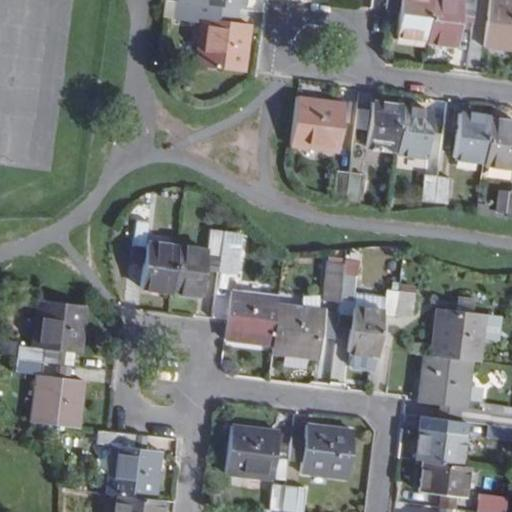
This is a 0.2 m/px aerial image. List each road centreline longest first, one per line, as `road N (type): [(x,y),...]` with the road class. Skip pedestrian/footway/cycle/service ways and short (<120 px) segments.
road 1 (residential): [(198,383),(385,406),(372,511)]
road 2 (residential): [(198,383),(200,337),(185,324),(147,321),(130,334),(125,392),(136,409),(194,417)]
road 3 (residential): [(511,91),(343,67),(325,44)]
